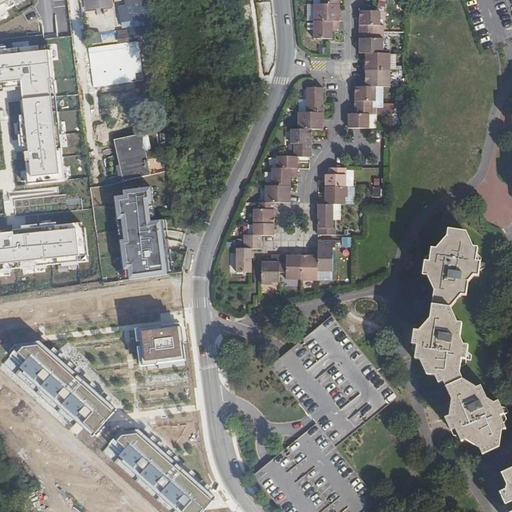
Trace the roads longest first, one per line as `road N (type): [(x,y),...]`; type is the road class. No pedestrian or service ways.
road 1 (residential): [(282,0),(284,64),(271,108),(200,277),(219,446),(254,511)]
road 2 (track): [(3,331),(201,303)]
